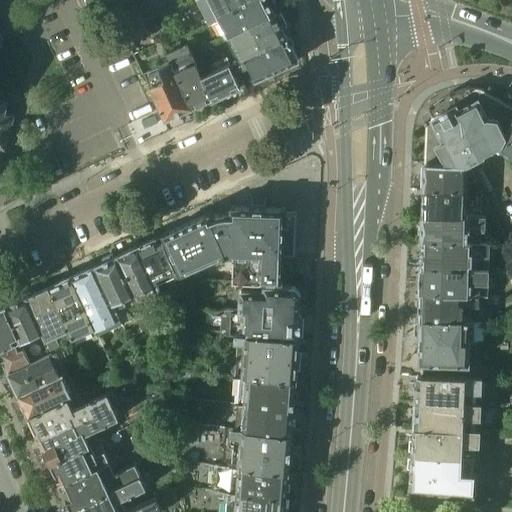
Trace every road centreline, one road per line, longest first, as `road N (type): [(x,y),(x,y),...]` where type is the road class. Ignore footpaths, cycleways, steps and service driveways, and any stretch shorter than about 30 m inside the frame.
road 1 (residential): [(325,106),(0,257)]
road 2 (residential): [(374,511),(395,223),(379,188)]
road 3 (residential): [(348,246),(330,260),(312,511)]
road 4 (primary): [(379,188),(377,45),(359,12)]
road 5 (primary): [(343,511),(357,344)]
road 6 (primary): [(357,344),(379,188)]
road 7 (secondary): [(511,42),(418,11),(359,12)]
road 8 (primary): [(345,100),(348,246)]
